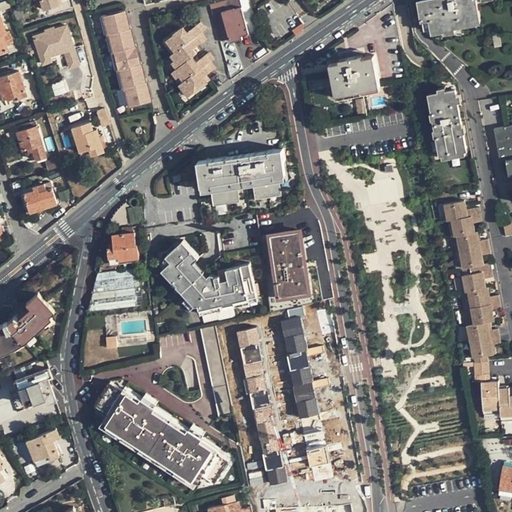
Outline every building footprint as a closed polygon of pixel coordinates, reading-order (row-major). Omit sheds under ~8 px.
[(233,0),(224,0),(211,3),(220,37),(249,30),(243,7),(236,8),(233,0)] [(253,0),(233,0),(236,8),(243,7),(249,30),(249,33),(260,30),(258,27),(256,18),(253,0)] [(511,0),(421,0),(425,20),(431,19),(433,31),(455,27),(455,26),(480,21),(476,0),(511,0)] [(128,16),(127,7),(101,13),(106,32),(107,31),(111,49),(112,49),(116,67),(117,67),(121,85),(122,85),(126,103),(151,98),(149,90),(144,91),(143,89),(148,87),(146,79),(145,79),(144,72),(139,73),(138,70),(143,69),(141,61),(140,61),(139,54),(134,56),(133,53),(138,52),(136,43),(134,37),(129,38),(128,35),(133,34),(132,25),(131,25),(129,19),(124,20),(124,17),(128,16)] [(7,31),(1,13),(0,13),(0,49),(9,47),(4,31),(7,31)] [(205,27),(200,20),(187,30),(184,24),(167,37),(176,49),(173,52),(171,52),(175,58),(180,64),(193,54),(198,51),(194,46),(207,37),(202,30),(205,27)] [(34,34),(44,63),(54,60),(52,55),(66,50),(71,67),(82,63),(69,23),(34,34)] [(249,33),(249,30),(220,37),(221,40),(249,33)] [(176,49),(167,37),(164,39),(173,52),(176,49)] [(197,60),(193,54),(180,64),(177,66),(175,67),(180,74),(184,80),(180,83),(189,95),(208,81),(204,75),(207,73),(217,66),(212,60),(215,57),(210,50),(197,60)] [(341,60),(331,62),(337,94),(381,86),(375,54),(365,56),(364,52),(358,50),(345,53),(341,56),(341,60)] [(26,94),(19,71),(0,76),(0,83),(4,97),(13,94),(14,97),(26,94)] [(57,94),(67,91),(65,81),(54,84),(57,94)] [(467,148),(456,89),(431,94),(442,152),(467,148)] [(111,121),(106,107),(99,110),(104,123),(111,121)] [(93,130),(91,121),(73,126),(80,150),(91,147),(93,154),(104,151),(98,129),(93,130)] [(39,124),(20,130),(25,147),(35,143),(39,157),(48,154),(39,124)] [(511,174),(511,124),(495,128),(501,160),(507,159),(510,175),(511,174)] [(284,149),(201,161),(204,186),(218,184),(219,192),(214,193),(215,202),(239,199),(238,190),(235,190),(234,181),(258,177),(259,186),(256,187),(257,196),(281,193),(280,184),(276,184),(275,175),(287,173),(284,149)] [(61,156),(48,160),(51,168),(63,164),(61,156)] [(34,186),(35,190),(26,193),(31,211),(56,203),(51,187),(45,189),(43,183),(34,186)] [(449,217),(454,217),(482,212),(480,205),(467,207),(465,197),(446,200),(449,217)] [(132,222),(129,200),(117,210),(108,226),(132,222)] [(483,218),(482,212),(454,217),(457,232),(458,232),(476,229),(474,220),(483,218)] [(136,231),(134,231),(133,226),(123,228),(124,232),(114,234),(116,246),(110,248),(112,258),(120,257),(121,260),(141,258),(140,243),(138,243),(136,231)] [(277,271),(266,273),(272,312),(302,305),(301,296),(311,295),(302,229),(272,234),(277,271)] [(476,229),(458,232),(462,249),(490,243),(488,236),(479,238),(478,229),(476,229)] [(189,286),(185,291),(188,295),(197,305),(202,303),(203,308),(224,303),(236,300),(261,294),(253,262),(229,267),(230,272),(217,275),(216,273),(214,272),(212,272),(211,272),(209,275),(206,278),(193,263),(196,260),(201,255),(185,239),(169,254),(175,261),(169,266),(179,276),(189,286)] [(491,251),(490,243),(462,249),(465,265),(477,262),(484,261),(482,252),(491,251)] [(209,275),(196,260),(193,263),(206,278),(209,275)] [(490,260),(484,261),(477,262),(478,269),(464,272),(466,289),(469,289),(486,285),(485,276),(493,274),(490,260)] [(165,269),(174,280),(179,276),(169,266),(165,269)] [(144,306),(140,267),(98,273),(90,313),(144,306)] [(179,285),(185,291),(189,286),(179,276),(174,280),(173,281),(173,283),(174,284),(176,285),(177,286),(179,285)] [(486,285),(469,289),(472,304),(500,299),(499,292),(490,294),(488,285),(486,285)] [(8,321),(0,324),(0,350),(20,340),(54,310),(39,292),(27,301),(31,306),(18,317),(14,315),(8,321)] [(262,299),(261,294),(236,300),(238,305),(247,303),(248,305),(250,305),(252,304),(253,301),(262,299)] [(193,308),(197,305),(188,295),(184,298),(193,308)] [(500,299),(472,304),(475,321),(491,318),(490,315),(499,313),(498,307),(502,307),(500,299)] [(225,309),(224,303),(203,308),(204,314),(207,313),(219,310),(220,311),(223,312),(225,311),(225,309)] [(267,319),(268,316),(267,313),(248,317),(250,326),(266,323),(267,319)] [(289,322),(293,341),(294,345),(316,341),(313,328),(316,327),(314,317),(289,322)] [(492,328),(491,318),(475,321),(469,322),(472,340),(500,334),(499,327),(492,328)] [(219,415),(234,412),(227,375),(216,324),(201,328),(219,415)] [(464,362),(475,361),(484,360),(484,354),(487,353),(497,352),(495,342),(502,341),(500,334),(472,340),(475,355),(463,358),(464,362)] [(108,352),(119,350),(117,339),(107,341),(108,352)] [(488,360),(484,360),(475,361),(475,373),(489,373),(488,360)] [(50,368),(17,379),(25,404),(44,397),(46,402),(56,399),(48,376),(52,375),(50,368)] [(156,405),(143,397),(141,399),(111,380),(97,403),(109,411),(107,414),(104,419),(159,454),(170,461),(199,479),(204,472),(216,480),(231,457),(224,453),(201,438),(203,435),(190,427),(188,430),(165,415),(156,409),(154,408),(156,405)] [(511,386),(499,387),(499,380),(483,381),(485,408),(502,406),(502,414),(511,412),(511,386)] [(146,392),(143,397),(156,405),(159,400),(146,392)] [(193,423),(190,427),(203,435),(206,431),(193,423)] [(27,439),(35,460),(48,454),(50,459),(60,456),(54,439),(59,437),(56,428),(27,439)] [(37,465),(50,459),(48,454),(35,460),(37,465)] [(511,470),(511,472),(504,471),(501,489),(511,490),(511,470)] [(242,511),(240,500),(236,501),(234,494),(216,499),(218,506),(209,508),(210,511),(242,511)] [(167,505),(177,503),(175,495),(165,497),(167,505)]
